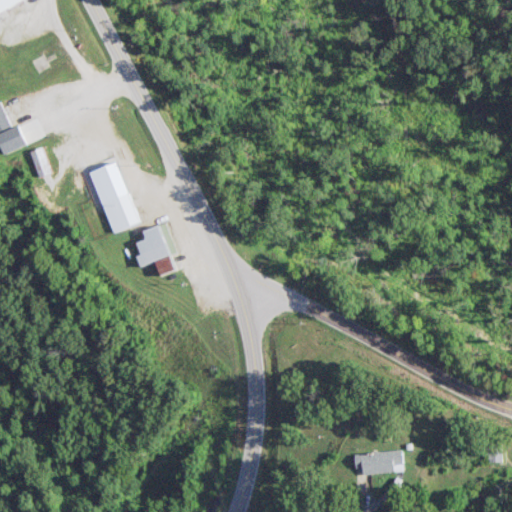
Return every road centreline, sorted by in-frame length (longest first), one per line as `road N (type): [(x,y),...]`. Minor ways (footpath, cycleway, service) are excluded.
road 1 (secondary): [(237,293),(90,0)]
road 2 (secondary): [(511,402),(284,296),(237,293)]
road 3 (secondary): [(231,511),(251,444),(252,388),(237,293)]
